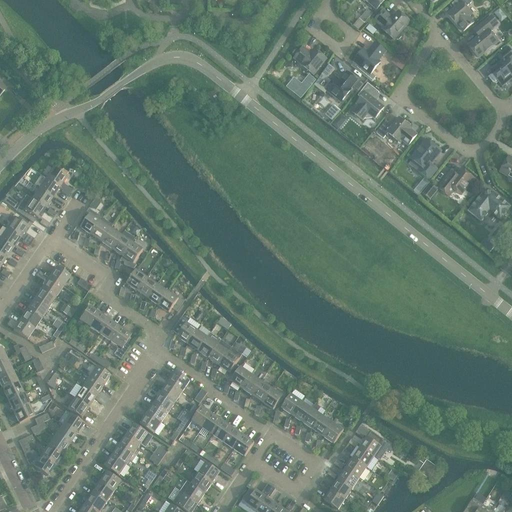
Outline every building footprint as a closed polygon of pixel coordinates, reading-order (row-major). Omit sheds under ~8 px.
[(376,10),(384,0),(364,0),(367,3),(368,2),(376,10)] [(458,6),(448,15),(457,26),(458,25),(463,32),(473,23),(468,17),(471,14),(466,7),(471,3),(468,0),(456,0),(454,2),(458,6)] [(364,24),(372,14),(367,10),(359,19),(364,24)] [(499,10),(494,14),(501,22),(506,18),(499,10)] [(393,40),(395,38),(396,40),(398,40),(401,37),(401,35),(399,33),(409,22),(398,12),(392,19),(383,11),(374,21),(383,29),(382,30),(393,40)] [(489,32),(497,25),(491,17),(474,31),(479,37),(468,46),(478,58),(497,42),(489,32)] [(369,25),(365,29),(372,35),(376,31),(369,25)] [(351,66),(367,79),(371,82),(375,77),(371,74),(379,63),(377,61),(385,52),(375,44),(367,53),(363,50),(351,66)] [(511,77),(510,75),(511,73),(511,64),(510,62),(511,60),(511,52),(508,48),(498,56),(503,61),(490,72),(502,87),(511,78),(511,77)] [(313,75),(325,59),(314,50),(310,55),(303,49),(294,59),(302,65),(302,66),(313,75)] [(395,57),(391,62),(401,70),(405,65),(395,57)] [(324,94),(326,91),(341,103),(350,90),(357,81),(347,73),(339,82),(336,78),(332,83),(327,79),(334,70),(329,65),(322,75),(321,75),(314,86),(324,94)] [(301,85),(293,95),(300,100),(315,81),(308,76),(301,85)] [(358,82),(354,88),(358,91),(362,85),(358,82)] [(358,106),(352,113),(362,121),(365,118),(366,119),(370,119),(371,117),(374,120),(384,108),(373,100),(379,93),(367,84),(357,96),(361,99),(356,105),(358,106)] [(336,119),(331,125),(332,125),(337,130),(342,124),(336,119)] [(387,134),(399,143),(400,144),(401,142),(408,147),(418,135),(411,130),(412,129),(399,119),(390,130),(383,124),(376,133),(383,139),(387,134)] [(430,165),(440,152),(427,140),(411,160),(422,169),(419,173),(428,180),(437,170),(430,165)] [(511,159),(509,157),(500,172),(507,177),(510,173),(511,174),(511,159)] [(45,179),(59,188),(62,190),(61,192),(68,197),(72,191),(62,184),(66,177),(53,168),(45,179)] [(474,179),(462,169),(456,176),(452,172),(438,189),(449,197),(454,190),(460,196),(474,179)] [(45,179),(38,189),(52,199),(59,188),(45,179)] [(437,190),(431,185),(423,195),(430,200),(437,190)] [(418,186),(414,192),(419,196),(423,191),(418,186)] [(38,189),(31,200),(45,209),(52,199),(38,189)] [(500,220),(510,208),(492,193),(482,194),(468,212),(481,222),(489,212),(500,220)] [(7,196),(3,202),(4,203),(13,209),(17,204),(9,197),(7,196)] [(26,196),(16,212),(33,224),(36,219),(37,220),(45,209),(31,200),(26,196)] [(54,202),(61,207),(63,203),(56,199),(54,202)] [(46,213),(53,218),(56,214),(49,209),(46,213)] [(80,229),(91,236),(100,222),(102,219),(103,219),(89,209),(85,214),(89,217),(80,229)] [(453,223),(455,224),(457,222),(461,217),(459,215),(453,223)] [(5,229),(19,238),(20,238),(23,240),(22,242),(29,247),(34,240),(23,233),(27,228),(13,218),(10,216),(6,220),(6,221),(9,223),(5,229)] [(100,222),(91,236),(101,243),(111,229),(113,226),(103,219),(102,219),(100,222)] [(39,223),(46,228),(49,224),(42,220),(39,223)] [(111,229),(101,243),(112,250),(122,236),(121,236),(112,230),(114,227),(113,226),(111,229)] [(5,229),(0,236),(0,240),(12,249),(19,238),(5,229)] [(122,236),(112,250),(122,257),(132,243),(123,237),(125,234),(123,233),(121,236),(122,236)] [(0,240),(0,255),(5,259),(12,249),(0,240)] [(122,257),(120,261),(121,262),(121,261),(124,262),(123,265),(133,269),(136,265),(133,264),(142,250),(133,244),(135,241),(133,240),(132,243),(122,257)] [(15,252),(21,257),(24,253),(17,249),(15,252)] [(7,263),(14,267),(17,264),(10,259),(7,263)] [(56,268),(48,279),(62,288),(69,277),(56,268)] [(126,284),(137,291),(146,278),(137,272),(139,269),(138,268),(126,284)] [(0,273),(7,278),(10,274),(3,270),(0,273)] [(146,278),(137,291),(147,298),(157,285),(156,285),(148,279),(150,276),(148,275),(146,278)] [(48,279),(41,289),(55,298),(62,288),(48,279)] [(76,284),(88,292),(91,287),(80,279),(76,284)] [(157,285),(147,298),(158,306),(167,292),(158,286),(160,283),(158,282),(156,285),(157,285)] [(41,289),(34,299),(48,309),(55,298),(41,289)] [(167,292),(158,306),(169,313),(172,308),(177,311),(184,301),(179,297),(177,299),(168,293),(170,290),(169,289),(167,292)] [(34,299),(27,310),(41,319),(48,309),(34,299)] [(76,302),(71,309),(74,312),(79,304),(76,302)] [(78,321),(89,328),(99,314),(88,307),(78,321)] [(27,310),(20,320),(33,330),(41,319),(27,310)] [(99,314),(89,328),(100,335),(109,321),(99,314)] [(182,317),(172,331),(178,335),(176,337),(187,344),(197,331),(186,324),(188,321),(182,317)] [(20,320),(13,331),(26,340),(33,330),(20,320)] [(109,321),(100,335),(110,343),(120,329),(109,321)] [(62,323),(57,330),(60,333),(65,325),(62,323)] [(197,331),(187,344),(197,351),(207,337),(198,332),(200,329),(198,328),(197,331)] [(124,344),(130,336),(120,329),(110,343),(116,347),(117,350),(113,355),(120,360),(129,347),(124,344)] [(207,337),(197,351),(208,358),(217,345),(219,342),(220,341),(210,334),(208,338),(207,338),(207,337)] [(68,344),(75,349),(78,345),(70,340),(68,344)] [(217,345),(208,358),(218,366),(228,352),(219,346),(221,343),(219,342),(217,345)] [(51,343),(38,349),(41,354),(54,348),(51,343)] [(75,349),(78,351),(82,353),(84,350),(81,347),(78,345),(75,349)] [(24,363),(30,360),(24,348),(19,350),(20,353),(24,363)] [(228,352),(218,366),(229,373),(239,359),(242,355),(231,348),(228,352)] [(68,353),(63,360),(67,363),(72,356),(68,353)] [(88,358),(95,363),(97,359),(91,354),(88,358)] [(95,363),(106,370),(110,365),(99,357),(97,359),(95,363)] [(31,362),(37,374),(43,371),(37,359),(31,362)] [(0,362),(0,377),(12,371),(6,360),(0,362)] [(63,360),(58,367),(62,370),(67,363),(63,360)] [(230,381),(241,389),(250,375),(241,369),(244,366),(242,365),(240,368),(230,381)] [(96,367),(88,378),(102,387),(109,377),(96,367)] [(0,384),(3,390),(18,383),(12,371),(0,377),(0,384)] [(176,372),(168,383),(182,393),(190,381),(176,372)] [(250,375),(241,389),(252,396),(261,382),(252,376),(254,373),(252,372),(250,375)] [(53,374),(49,381),(53,384),(57,377),(53,374)] [(88,378),(81,388),(95,398),(102,387),(88,378)] [(261,382),(252,396),(262,403),(271,389),(262,383),(264,380),(263,379),(261,382)] [(56,386),(53,384),(49,381),(47,385),(53,389),(56,386)] [(3,390),(8,401),(23,394),(18,383),(3,390)] [(168,383),(161,393),(175,403),(182,393),(168,383)] [(271,389),(262,403),(272,410),(282,396),(273,390),(275,388),(273,386),(271,389)] [(81,388),(74,398),(88,408),(95,398),(81,388)] [(194,400),(199,404),(207,393),(201,389),(194,400)] [(161,393),(154,403),(168,413),(175,403),(161,393)] [(8,401),(14,413),(28,405),(23,394),(8,401)] [(281,409),(292,416),(301,402),(290,395),(281,409)] [(74,398),(67,409),(80,419),(88,408),(74,398)] [(301,402),(292,416),(302,423),(311,409),(302,403),(304,400),(303,399),(301,402)] [(52,403),(48,410),(51,412),(56,406),(52,403)] [(154,403),(147,414),(161,423),(168,413),(154,403)] [(311,409),(302,423),(312,430),(322,416),(317,413),(320,408),(315,404),(311,409)] [(28,405),(14,413),(19,424),(34,417),(28,405)] [(194,405),(189,412),(192,414),(197,408),(194,405)] [(201,408),(191,421),(202,429),(211,415),(201,408)] [(189,412),(184,419),(188,421),(192,414),(189,412)] [(139,425),(153,435),(161,423),(147,414),(139,425)] [(322,416),(312,430),(323,437),(332,424),(332,423),(323,418),(325,415),(324,414),(322,416)] [(37,426),(42,423),(49,420),(46,415),(34,421),(37,426)] [(69,415),(62,426),(75,435),(83,425),(69,415)] [(211,415),(202,429),(213,436),(222,422),(211,415)] [(332,424),(323,437),(333,444),(343,431),(334,425),(336,422),(334,421),(332,423),(332,424)] [(222,422),(213,436),(223,443),(233,429),(222,422)] [(30,429),(33,435),(45,429),(42,423),(37,426),(30,429)] [(126,435),(140,445),(145,448),(152,437),(134,424),(126,435)] [(62,426),(55,436),(68,446),(75,435),(62,426)] [(179,426),(175,433),(176,433),(178,435),(183,428),(179,426)] [(366,438),(359,448),(373,458),(379,461),(390,446),(361,426),(358,429),(355,433),(362,438),(364,436),(366,438)] [(233,429),(223,443),(233,450),(243,436),(233,429)] [(170,440),(173,442),(178,435),(176,433),(175,433),(170,440)] [(133,455),(136,457),(139,452),(136,450),(140,445),(126,435),(119,446),(133,455)] [(55,436),(48,446),(61,456),(68,446),(55,436)] [(243,436),(233,450),(244,458),(254,444),(243,436)] [(18,442),(24,455),(30,452),(26,443),(25,444),(23,439),(18,442)] [(182,443),(189,448),(191,445),(185,440),(182,443)] [(358,445),(351,440),(348,443),(355,448),(358,445)] [(189,448),(196,453),(198,450),(191,445),(189,448)] [(48,446),(40,457),(54,466),(61,456),(48,446)] [(112,456),(126,466),(126,465),(129,467),(132,463),(135,465),(139,459),(136,457),(133,455),(119,446),(112,456)] [(359,448),(352,459),(366,468),(371,472),(379,461),(373,458),(359,448)] [(163,450),(158,457),(161,460),(166,452),(163,450)] [(350,455),(343,450),(341,454),(348,459),(350,455)] [(184,454),(179,461),(183,463),(187,456),(184,454)] [(203,458),(210,462),(212,459),(205,454),(203,458)] [(112,456),(104,467),(118,477),(126,466),(112,456)] [(40,457),(33,468),(36,469),(34,472),(38,480),(42,479),(45,476),(46,477),(54,466),(40,457)] [(158,457),(153,464),(157,466),(161,460),(158,457)] [(210,462),(217,467),(219,464),(212,459),(210,462)] [(352,459),(345,469),(359,479),(366,468),(352,459)] [(179,461),(174,468),(178,470),(183,463),(179,461)] [(343,465),(336,461),(334,464),(341,469),(343,465)] [(423,465),(418,472),(427,479),(435,467),(426,461),(423,465)] [(205,463),(198,474),(212,483),(220,473),(205,463)] [(231,477),(235,472),(223,464),(220,469),(231,477)] [(338,479),(355,491),(352,489),(359,479),(345,469),(338,479)] [(144,478),(147,480),(151,483),(156,476),(149,471),(147,470),(145,473),(143,472),(141,476),(144,478)] [(163,470),(158,477),(162,480),(162,479),(168,483),(171,479),(165,475),(167,473),(163,470)] [(336,476),(329,471),(327,475),(334,479),(336,476)] [(114,493),(113,493),(116,495),(118,493),(114,491),(121,482),(107,473),(100,483),(114,493)] [(198,474),(191,484),(205,494),(212,483),(198,474)] [(158,477),(154,484),(158,486),(162,480),(158,477)] [(338,479),(330,490),(344,499),(351,490),(354,492),(355,491),(338,479)] [(143,487),(147,490),(151,483),(147,480),(143,487)] [(180,492),(198,504),(205,494),(191,484),(187,481),(180,492)] [(329,486),(322,482),(320,485),(327,490),(329,486)] [(100,483),(93,493),(107,503),(113,493),(114,493),(100,483)] [(246,503),(246,504),(256,511),(266,499),(268,496),(270,497),(275,490),(268,485),(260,495),(255,491),(254,492),(246,503)] [(249,489),(242,500),(246,503),(254,492),(249,489)] [(337,510),(344,499),(330,490),(323,501),(337,510)] [(172,503),(177,505),(186,511),(192,511),(198,504),(180,492),(172,503)] [(93,493),(86,504),(97,511),(100,511),(107,503),(93,493)] [(281,504),(285,497),(282,494),(277,501),(281,504)] [(147,495),(142,502),(146,504),(150,497),(147,495)] [(477,511),(482,505),(474,500),(476,496),(475,496),(473,499),(463,511),(477,511)] [(128,502),(131,504),(131,505),(135,507),(139,500),(136,498),(135,499),(133,497),(131,497),(128,502)] [(256,511),(271,511),(276,506),(266,499),(256,511)] [(291,511),(296,504),(292,501),(288,508),(291,511)] [(142,502),(137,509),(141,511),(146,504),(142,502)]
